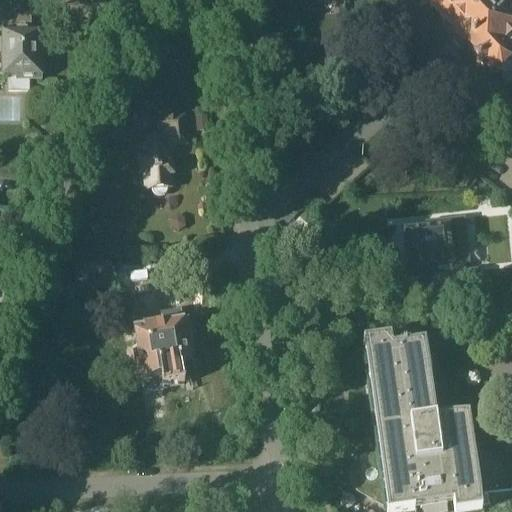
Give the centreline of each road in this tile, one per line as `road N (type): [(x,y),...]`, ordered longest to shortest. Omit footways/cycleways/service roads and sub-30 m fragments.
road 1 (residential): [(281,482),(230,0)]
road 2 (residential): [(0,331),(138,0)]
road 3 (residential): [(0,489),(281,482)]
road 4 (unknown): [(318,186),(342,142),(412,83),(456,75),(511,91)]
road 5 (unknown): [(318,186),(328,210),(384,231),(453,233),(511,210)]
